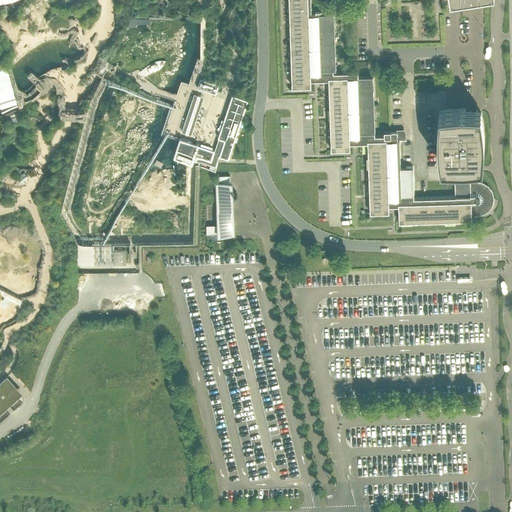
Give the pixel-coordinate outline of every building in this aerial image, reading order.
[(472,219),(472,215),(472,213),(477,213),(483,212),(488,208),(491,203),(492,197),(491,191),(487,186),(482,183),(476,182),(472,182),(471,164),(455,165),(455,180),(456,196),(414,198),(414,194),(413,166),(400,167),(399,140),(400,140),(406,139),(406,138),(403,139),(403,130),(391,130),(384,130),(384,134),(375,135),(375,132),(374,118),(373,75),(358,76),(358,71),(352,71),(333,72),(333,69),(336,69),(334,12),(308,13),(307,0),(289,0),(292,87),(311,86),(311,80),(329,79),(331,150),(350,149),(350,148),(350,143),(357,143),(368,142),(370,213),(389,212),(389,206),(398,205),(399,222),(472,219)] [(1,67),(0,64),(0,108),(17,104),(6,65),(1,67)] [(200,78),(197,86),(197,87),(198,87),(215,93),(216,93),(219,86),(219,84),(219,83),(218,83),(201,77),(200,77),(200,78)] [(229,158),(246,107),(248,100),(248,99),(248,98),(247,98),(233,94),(232,94),(218,136),(218,137),(218,138),(224,140),(219,154),(219,155),(219,156),(220,156),(227,159),(228,159),(228,158),(229,158)] [(484,131),(481,112),(482,112),(481,110),(481,109),(480,109),(480,108),(479,108),(478,108),(477,108),(476,108),(475,108),(474,108),(473,108),(472,108),(471,108),(470,108),(469,108),(468,108),(467,108),(466,108),(461,108),(457,108),(452,109),(448,109),(444,109),(441,110),(440,110),(440,111),(439,111),(439,116),(438,126),(439,148),(440,158),(441,163),(441,164),(442,164),(443,164),(445,164),(447,164),(449,165),(451,165),(453,165),(455,165),(471,164),(477,163),(477,164),(481,163),(480,163),(482,163),(482,162),(484,140),(484,139),(484,137),(484,136),(484,134),(484,132),(484,131)] [(6,119),(19,116),(16,109),(4,113),(6,119)] [(180,138),(179,138),(179,139),(174,156),(174,157),(175,157),(186,161),(191,163),(192,163),(192,162),(193,162),(195,156),(210,161),(211,161),(211,160),(214,151),(214,150),(213,150),(198,145),(199,144),(198,144),(198,143),(181,138),(180,138)] [(23,172),(17,177),(16,178),(20,182),(27,177),(25,175),(23,172)] [(219,212),(231,211),(230,175),(218,175),(219,204),(219,212)] [(207,233),(232,232),(232,224),(206,225),(207,233)] [(114,249),(114,244),(100,244),(77,244),(78,263),(94,264),(114,263),(114,249)] [(126,263),(126,249),(114,249),(114,263),(126,263)] [(22,302),(23,300),(22,299),(0,287),(0,294),(1,295),(3,296),(4,297),(11,300),(19,304),(20,305),(22,302)] [(3,300),(0,304),(5,308),(11,300),(4,297),(2,300),(3,300)] [(14,314),(5,318),(9,326),(18,322),(14,314)] [(0,379),(0,381),(2,380),(14,394),(0,407),(0,411),(23,390),(8,374),(7,373),(1,379),(0,379)] [(2,380),(0,381),(0,407),(14,394),(2,380)]
